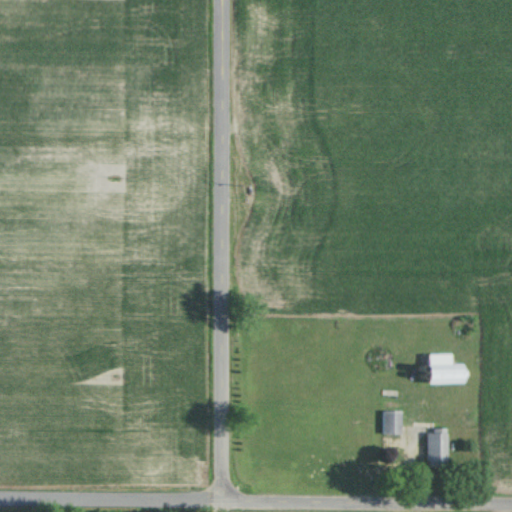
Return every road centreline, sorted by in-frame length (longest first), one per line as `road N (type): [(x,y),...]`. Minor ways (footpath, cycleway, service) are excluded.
road 1 (residential): [(223,511),(227,0)]
road 2 (residential): [(511,501),(0,498)]
